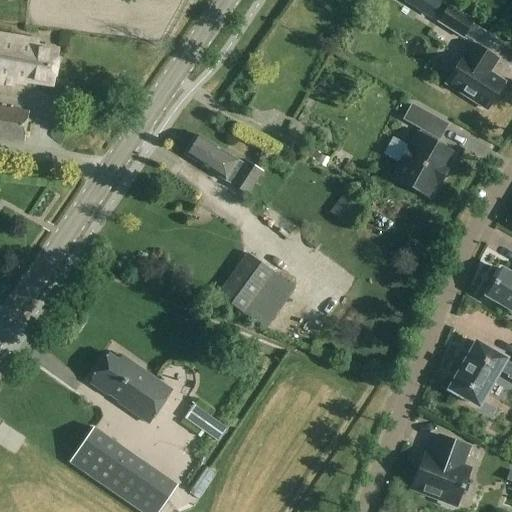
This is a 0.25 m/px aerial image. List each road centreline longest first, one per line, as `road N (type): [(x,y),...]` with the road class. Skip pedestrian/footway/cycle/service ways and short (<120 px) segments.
road 1 (secondary): [(0,332),(226,0)]
road 2 (residential): [(362,511),(472,227),(511,171)]
